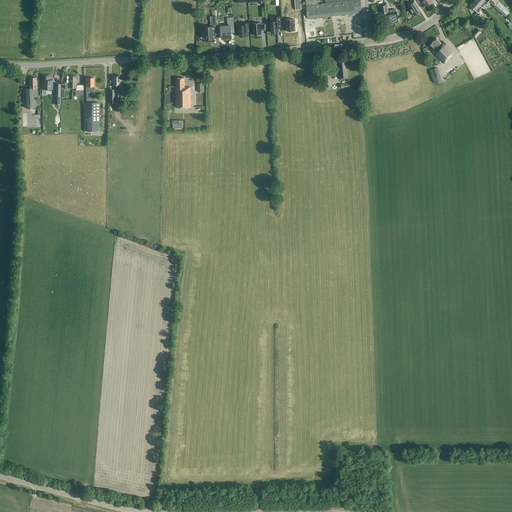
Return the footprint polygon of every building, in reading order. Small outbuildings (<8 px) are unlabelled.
[(324,0),(325,4),(320,4),(319,0),(305,0),(307,19),(354,14),(361,13),(360,0),(324,0)] [(482,8),(485,5),(488,7),(491,4),(494,7),(500,12),(504,16),(506,14),(501,10),(496,5),(497,5),(491,0),(490,0),(487,3),(483,0),(475,0),(475,1),(480,6),(482,8)] [(501,10),(502,10),(507,15),(509,13),(504,8),(495,0),(491,0),(497,5),(496,5),(501,10)] [(483,8),(482,8),(480,6),(475,1),(470,6),(477,13),(475,16),(481,22),(483,19),(480,16),(482,13),(480,11),(483,8)] [(408,6),(414,16),(420,12),(414,2),(408,6)] [(397,12),(396,12),(396,9),(389,10),(388,10),(387,3),(380,5),(381,15),(387,14),(388,24),(399,22),(397,12)] [(270,22),(271,33),(278,32),(278,28),(281,28),(280,17),(274,17),(275,21),(270,22)] [(222,40),(233,39),(232,27),(235,27),(234,18),(227,19),(228,25),(221,26),(222,40)] [(295,31),(294,19),(286,20),(287,32),(295,31)] [(239,26),(240,37),(246,36),(246,32),(249,32),(249,29),(248,23),(245,24),(243,24),(243,25),(239,26)] [(260,23),(253,23),(254,35),(261,35),(261,31),(265,30),(265,24),(261,24),(260,23)] [(215,30),(214,30),(214,26),(205,27),(202,27),(203,31),(203,36),(206,35),(206,39),(215,38),(215,35),(216,35),(215,30)] [(477,29),(472,35),(475,38),(481,32),(477,29)] [(437,38),(430,45),(435,50),(433,52),(444,64),(452,56),(455,53),(444,41),(442,43),(437,38)] [(346,59),(338,60),(340,80),(348,79),(346,59)] [(442,65),(437,67),(440,75),(445,73),(442,65)] [(435,68),(432,70),(436,84),(440,82),(435,68)] [(41,90),(49,90),(52,90),(53,80),(50,80),(50,76),(42,75),(41,90)] [(76,88),(76,90),(83,90),(83,85),(76,85),(76,76),(67,76),(67,82),(67,88),(69,88),(76,88)] [(29,84),(29,88),(27,88),(27,93),(27,108),(32,108),(38,108),(37,88),(37,80),(36,80),(36,77),(29,78),(30,84),(29,84)] [(86,78),(86,100),(94,100),(94,78),(86,78)] [(177,86),(176,86),(176,108),(191,107),(191,87),(185,87),(184,78),(176,78),(177,86)] [(121,100),(121,90),(109,90),(109,103),(117,103),(117,100),(121,100)] [(86,103),(84,103),(84,131),(100,131),(99,103),(94,103),(86,103)]
